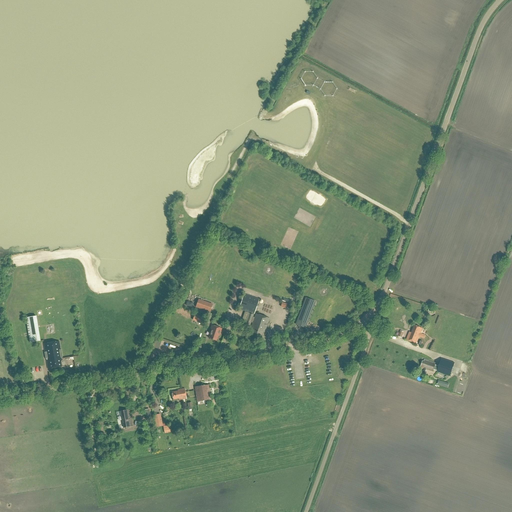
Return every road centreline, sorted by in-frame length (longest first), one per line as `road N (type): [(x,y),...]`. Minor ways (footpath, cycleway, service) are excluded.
road 1 (unclassified): [(0,397),(322,342),(363,319)]
road 2 (unclassified): [(363,319),(385,287),(475,38),(500,0)]
road 3 (unclassified): [(305,511),(367,338),(363,319)]
